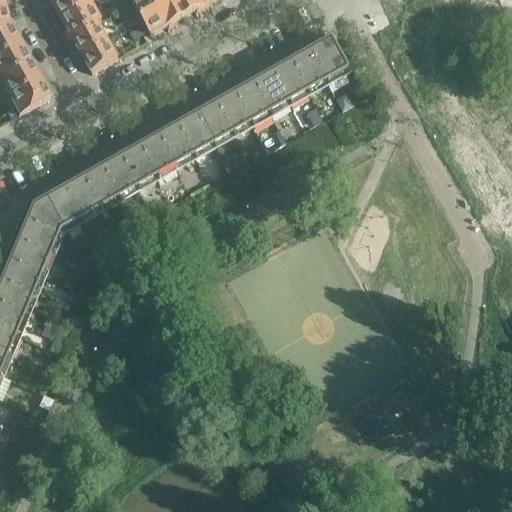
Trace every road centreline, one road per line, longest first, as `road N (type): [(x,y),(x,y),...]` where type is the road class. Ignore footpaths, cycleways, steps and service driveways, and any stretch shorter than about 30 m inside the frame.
road 1 (tertiary): [(87,114),(287,0)]
road 2 (residential): [(87,114),(27,0)]
